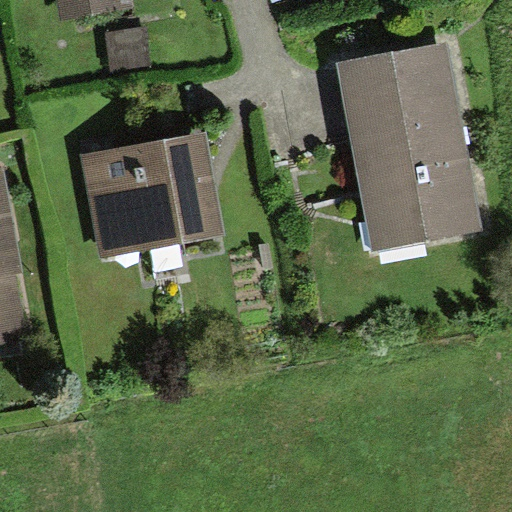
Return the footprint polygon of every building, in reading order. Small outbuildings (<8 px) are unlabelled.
[(57,0),(61,19),(132,5),(130,0),(57,0)] [(147,28),(107,33),(112,75),(152,70),(147,28)] [(449,45),(338,66),(373,249),(485,227),(466,131),(449,45)] [(203,133),(83,156),(103,259),(223,235),(217,205),(214,189),(203,133)] [(4,173),(0,173),(0,341),(27,337),(15,273),(22,272),(13,226),(4,173)]
